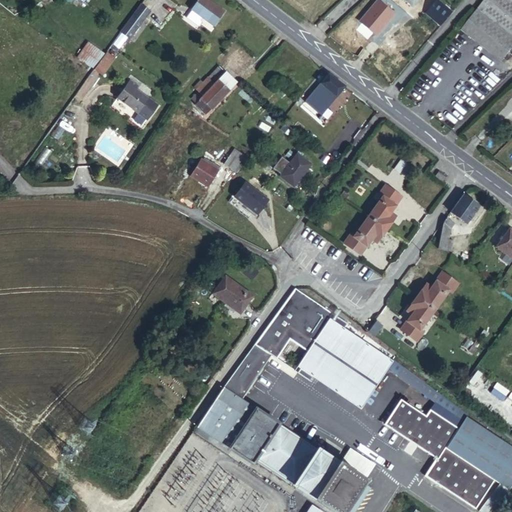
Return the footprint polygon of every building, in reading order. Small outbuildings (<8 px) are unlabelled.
[(221,10),(207,0),(197,0),(191,8),(211,23),(221,10)] [(397,0),(409,9),(415,0),(397,0)] [(462,33),(506,66),(511,57),(511,15),(490,0),(487,0),(473,18),(462,33)] [(511,0),(490,0),(511,15),(511,0)] [(149,10),(139,2),(120,29),(130,37),(149,10)] [(436,29),(447,15),(434,4),(422,17),(436,29)] [(102,55),(112,63),(116,58),(106,50),(102,55)] [(102,55),(94,67),(104,75),(112,63),(102,55)] [(216,65),(205,77),(213,84),(224,72),(216,65)] [(213,84),(205,77),(195,89),(201,94),(193,103),(205,114),(235,82),(224,72),(213,84)] [(345,86),(327,73),(320,82),(326,87),(312,106),(321,114),(345,86)] [(138,86),(130,81),(118,98),(141,113),(151,98),(137,89),(138,86)] [(326,87),(320,82),(316,88),(319,90),(310,102),(307,104),(312,106),(326,87)] [(319,90),(316,88),(312,85),(301,101),(304,103),(307,99),(310,102),(319,90)] [(233,146),(230,151),(241,158),(244,151),(233,146)] [(243,170),(249,163),(241,158),(230,151),(225,161),(243,170)] [(295,186),(312,163),(297,153),(281,174),(295,186)] [(209,187),(220,169),(211,163),(201,158),(191,176),(209,187)] [(211,163),(220,169),(221,166),(213,161),(211,163)] [(269,199),(249,182),(238,196),(258,212),(269,199)] [(372,216),(390,228),(400,213),(396,209),(404,196),(388,184),(381,193),(385,196),(372,216)] [(337,189),(335,191),(347,199),(351,194),(346,191),(344,193),(337,189)] [(347,199),(335,191),(333,193),(340,199),(339,200),(344,204),(347,199)] [(464,194),(453,209),(470,222),(481,206),(464,194)] [(449,215),(445,221),(440,247),(453,250),(455,241),(453,240),(456,221),(449,215)] [(379,244),(390,228),(372,216),(357,237),(353,235),(346,244),(363,255),(374,240),(379,244)] [(511,256),(511,226),(510,225),(496,245),(511,256)] [(431,281),(420,296),(438,310),(453,289),(456,292),(463,283),(447,272),(436,285),(431,281)] [(253,297),(227,277),(215,295),(240,314),(253,297)] [(295,288),(254,344),(273,355),(294,368),(296,364),(329,315),(344,325),(345,322),(295,288)] [(438,310),(420,296),(408,312),(413,317),(403,330),(419,341),(425,333),(422,331),(438,310)] [(192,304),(188,301),(184,307),(188,309),(192,304)] [(345,326),(344,325),(329,315),(296,364),(360,408),(392,360),(345,326)] [(487,328),(478,340),(481,342),(487,335),(488,336),(492,331),(487,328)] [(481,342),(478,340),(472,348),(477,352),(480,349),(477,347),(481,342)] [(254,344),(194,426),(254,464),(256,461),(335,511),(340,511),(364,478),(246,401),(273,355),(254,344)] [(491,350),(485,358),(490,361),(493,357),(491,355),(494,352),(491,350)] [(407,370),(402,377),(418,389),(423,381),(407,370)] [(138,416),(156,430),(171,408),(154,395),(138,416)] [(399,399),(383,423),(435,458),(424,475),(474,509),(492,481),(443,448),(455,430),(427,411),(423,416),(399,399)] [(139,452),(156,430),(138,416),(121,439),(139,452)] [(511,452),(463,420),(455,430),(443,448),(492,481),(497,485),(506,490),(511,481),(511,452)] [(477,511),(478,511),(489,511),(506,491),(497,485),(477,511)] [(315,511),(318,507),(305,501),(300,511),(315,511)]
